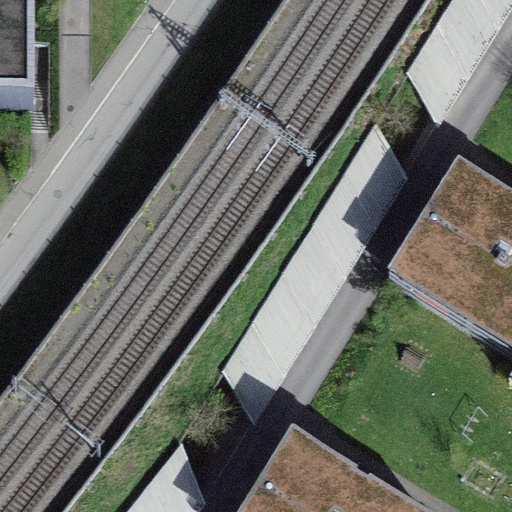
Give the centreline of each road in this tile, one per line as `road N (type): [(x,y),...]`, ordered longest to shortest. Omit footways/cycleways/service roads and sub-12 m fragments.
road 1 (residential): [(511,62),(230,511)]
road 2 (residential): [(0,288),(207,0)]
